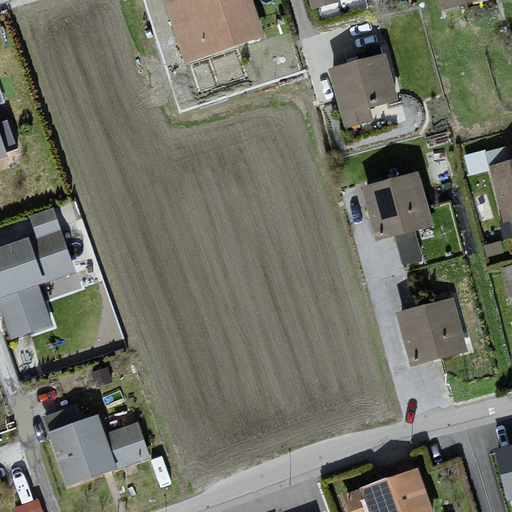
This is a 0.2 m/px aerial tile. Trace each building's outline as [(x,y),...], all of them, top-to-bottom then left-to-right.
[(163,0),(181,55),(197,68),(265,41),(252,0),(163,0)] [(309,0),(314,15),(359,0),(309,0)] [(440,0),(443,12),(488,0),(440,0)] [(387,57),(330,73),(346,129),(373,123),(374,106),(401,107),(387,57)] [(0,163),(10,160),(0,133),(0,163)] [(511,145),(483,152),(501,224),(511,221),(511,145)] [(419,175),(363,192),(376,241),(397,239),(401,243),(413,239),(416,229),(434,225),(419,175)] [(38,239),(0,250),(0,313),(8,341),(51,331),(42,285),(79,273),(59,213),(29,219),(38,239)] [(511,269),(499,272),(505,301),(511,298),(511,269)] [(456,301),(399,316),(414,369),(467,360),(470,349),(456,301)] [(81,407),(39,420),(70,490),(152,460),(140,427),(108,439),(99,419),(86,424),(81,407)] [(434,511),(419,472),(341,496),(347,511),(434,511)]
